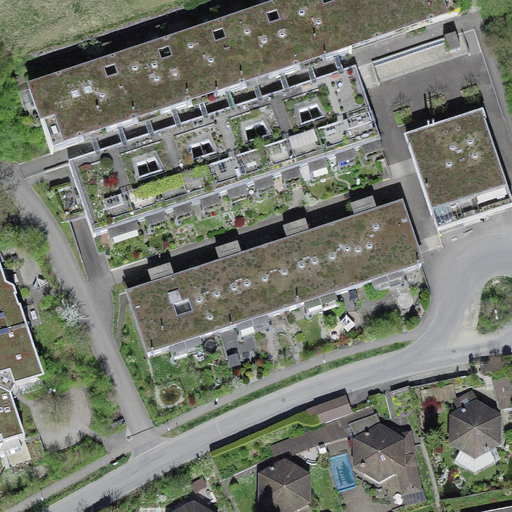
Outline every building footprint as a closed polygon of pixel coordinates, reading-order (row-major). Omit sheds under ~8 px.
[(298,0),(28,90),(49,152),(68,146),(92,138),(120,129),(144,121),(173,111),(197,103),(230,93),(252,85),(284,75),(306,67),(339,56),(408,33),(462,16),(456,0),(298,0)] [(378,146),(353,71),(346,73),(309,85),(289,91),(258,102),(234,110),(207,119),(180,127),(150,137),(127,145),(97,155),(69,164),(94,240),(378,146)] [(511,205),(511,196),(484,112),(427,131),(407,138),(438,230),(511,205)] [(367,218),(303,240),(235,263),(150,292),(129,300),(150,360),(422,266),(401,206),(367,218)] [(465,235),(462,227),(440,235),(443,243),(465,235)] [(154,281),(175,271),(170,262),(150,272),(154,281)] [(0,384),(17,392),(45,383),(15,290),(7,286),(0,265),(0,384)] [(511,387),(510,376),(494,379),(499,404),(504,403),(505,408),(511,406),(511,387)] [(0,392),(10,398),(14,398),(17,392),(0,384),(0,392)] [(10,398),(0,392),(0,450),(24,443),(10,398)] [(488,411),(476,404),(461,412),(462,414),(454,419),(454,444),(475,457),(497,445),(497,420),(487,414),(488,411)] [(358,436),(378,428),(375,421),(376,421),(371,406),(339,418),(342,423),(345,429),(349,427),(351,430),(353,429),(358,436)] [(342,423),(314,431),(320,446),(350,436),(345,429),(342,423)] [(365,437),(366,440),(357,443),(357,468),(379,481),(398,470),(404,494),(419,491),(411,458),(401,460),(401,455),(413,453),(409,434),(399,437),(401,443),(391,437),(392,435),(379,427),(378,428),(365,437)] [(312,432),(273,447),(276,457),(292,450),(294,455),(318,446),(316,441),(312,432)] [(297,470),(285,462),(270,470),(272,473),(263,477),(263,503),(278,511),(290,511),(306,503),(306,478),(296,472),(297,470)]
